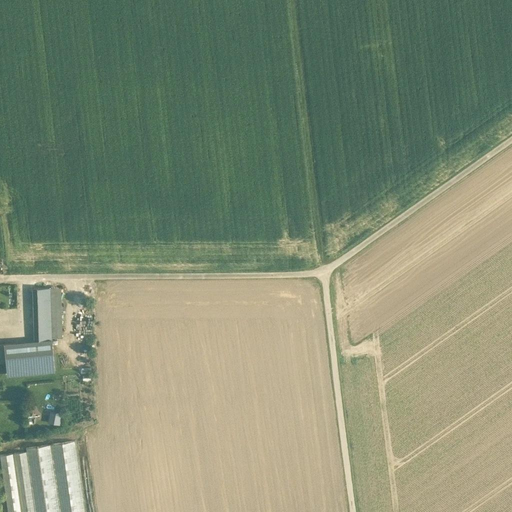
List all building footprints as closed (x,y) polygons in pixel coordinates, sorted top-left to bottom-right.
[(61,286),(51,287),(52,317),(53,338),(63,338),(61,286)] [(51,287),(34,287),(35,318),(52,317),(51,287)] [(52,317),(35,318),(36,333),(35,333),(37,340),(53,339),(53,338),(52,317)] [(37,340),(6,343),(7,361),(9,374),(56,370),(53,339),(37,340)] [(48,410),(46,422),(59,423),(61,411),(48,410)] [(84,511),(75,440),(26,447),(27,451),(1,454),(8,511),(84,511)]
